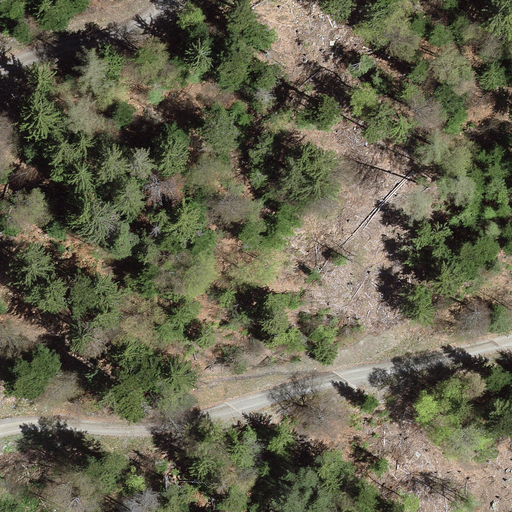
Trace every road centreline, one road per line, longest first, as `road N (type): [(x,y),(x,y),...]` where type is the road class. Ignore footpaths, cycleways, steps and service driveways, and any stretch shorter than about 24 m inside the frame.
road 1 (track): [(0,432),(213,416),(336,381),(511,348)]
road 2 (track): [(175,0),(142,34),(28,60),(0,75)]
